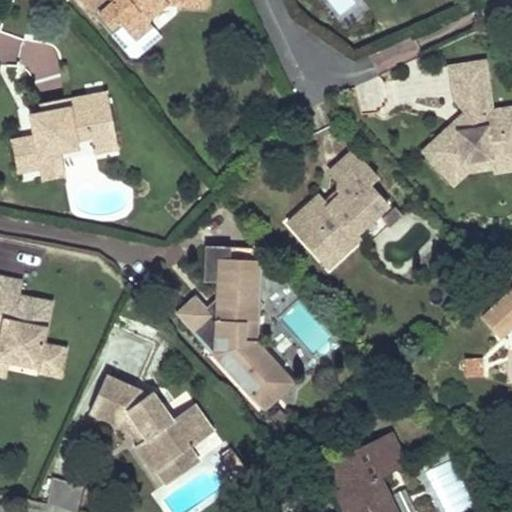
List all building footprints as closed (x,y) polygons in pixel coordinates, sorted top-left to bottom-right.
[(81,0),(108,30),(118,21),(130,35),(134,39),(151,24),(147,20),(167,3),(175,3),(190,4),(190,0),(81,0)] [(147,20),(151,24),(156,31),(175,15),(175,3),(167,3),(147,20)] [(118,21),(108,30),(120,44),(130,35),(118,21)] [(448,123),(420,150),(445,179),(461,163),(488,152),(489,156),(511,152),(511,118),(510,101),(488,105),(483,59),(444,65),(448,98),(459,112),(464,118),(462,124),(454,130),(448,123)] [(31,136),(8,140),(14,172),(37,168),(35,161),(58,157),(76,154),(74,144),(90,141),(93,155),(117,151),(105,92),(82,96),(83,104),(40,112),(26,114),(31,136)] [(83,104),(82,96),(39,104),(40,112),(83,104)] [(459,112),(448,123),(454,130),(462,124),(464,118),(459,112)] [(317,197),(287,224),(311,251),(326,237),(342,255),(359,239),(355,235),(388,205),(369,184),(377,177),(352,150),(341,161),(344,165),(333,175),(339,182),(339,187),(340,193),(326,206),(323,203),(317,197)] [(451,186),(464,175),(490,172),(491,175),(511,172),(511,152),(489,156),(488,152),(461,163),(445,179),(451,186)] [(35,161),(37,168),(39,181),(61,177),(58,157),(35,161)] [(339,187),(323,203),(326,206),(340,193),(339,187)] [(328,268),(342,255),(326,237),(311,251),(328,268)] [(231,247),(206,245),(203,279),(218,281),(217,299),(207,308),(194,295),(177,312),(194,331),(217,332),(215,353),(256,398),(284,373),(258,345),(260,323),(251,322),(256,260),(230,258),(231,247)] [(251,322),(260,323),(265,261),(256,260),(251,322)] [(23,281),(0,276),(0,317),(4,318),(1,333),(0,332),(0,362),(9,364),(38,370),(37,374),(60,379),(66,350),(43,345),(52,302),(20,295),(23,281)] [(511,290),(487,314),(500,329),(511,319),(511,320),(511,290)] [(505,334),(511,326),(511,320),(511,319),(500,329),(505,334)] [(217,332),(194,331),(215,353),(217,332)] [(467,378),(485,377),(484,357),(466,359),(467,378)] [(9,364),(0,362),(0,378),(5,380),(9,364)] [(284,373),(256,398),(265,408),(294,383),(284,373)] [(143,390),(108,374),(91,411),(134,431),(138,428),(147,440),(143,443),(136,448),(157,476),(160,474),(191,449),(216,430),(195,404),(174,421),(154,395),(150,399),(143,390)] [(281,408),(273,416),(284,427),(292,420),(281,408)] [(138,428),(134,431),(143,443),(147,440),(138,428)] [(396,429),(351,450),(365,480),(340,491),(349,511),(400,511),(384,474),(410,462),(396,429)] [(191,449),(160,474),(168,486),(200,461),(191,449)] [(230,467),(241,458),(233,449),(223,457),(230,467)] [(365,480),(351,450),(326,461),(340,491),(365,480)] [(248,467),(241,458),(230,467),(237,475),(248,467)]
